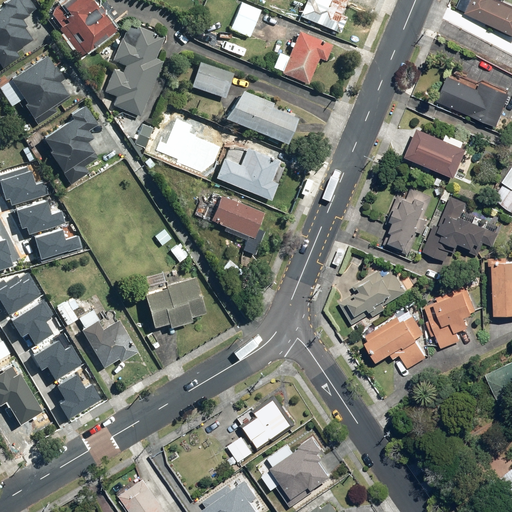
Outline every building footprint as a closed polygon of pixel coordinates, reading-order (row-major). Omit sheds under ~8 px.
[(34,9),(27,0),(7,0),(3,3),(4,4),(0,6),(0,66),(18,55),(14,49),(29,38),(17,20),(34,9)] [(88,0),(64,0),(48,13),(59,27),(56,30),(77,58),(112,31),(88,0)] [(342,0),(310,0),(308,5),(303,3),(296,19),(336,35),(343,18),(336,15),(342,0)] [(469,0),(463,14),(511,38),(511,11),(489,0),(469,0)] [(258,11),(240,3),(228,30),(246,38),(258,11)] [(154,59),(161,39),(123,26),(110,62),(122,66),(120,73),(110,70),(101,93),(112,97),(109,107),(138,117),(160,62),(154,59)] [(330,44),(295,30),(277,74),(306,85),(317,59),(323,62),(330,44)] [(58,78),(64,73),(48,50),(14,73),(14,74),(4,81),(5,82),(0,85),(0,96),(8,108),(19,100),(21,103),(17,105),(27,120),(64,95),(55,82),(59,80),(58,78)] [(230,73),(198,62),(189,88),(221,99),(230,73)] [(445,79),(435,101),(470,117),(470,118),(493,128),(506,98),(477,85),(475,92),(445,79)] [(296,114),(236,88),(222,120),(282,146),(296,114)] [(58,175),(60,174),(69,185),(86,173),(84,170),(91,165),(88,162),(95,157),(84,142),(88,138),(83,131),(96,122),(82,103),(65,116),(68,120),(38,142),(45,152),(42,154),(58,175)] [(182,116),(165,109),(153,139),(171,145),(182,116)] [(151,128),(140,123),(132,145),(143,149),(151,128)] [(462,151),(414,131),(402,159),(450,180),(462,151)] [(28,146),(20,150),(27,166),(36,161),(28,146)] [(236,166),(220,159),(212,180),(269,201),(275,185),(268,182),(276,161),(243,149),(236,166)] [(511,165),(500,182),(504,185),(493,199),(511,213),(511,165)] [(430,196),(416,191),(412,201),(397,196),(387,224),(390,225),(383,246),(401,252),(405,242),(408,243),(410,235),(413,236),(414,233),(421,235),(426,221),(422,219),(430,196)] [(0,267),(53,229),(28,194),(11,206),(24,224),(11,233),(0,217),(0,267)] [(261,215),(218,197),(208,223),(251,240),(261,215)] [(496,234),(485,229),(488,222),(475,217),(472,225),(458,219),(464,204),(449,197),(436,227),(432,225),(420,252),(442,262),(444,256),(435,252),(437,248),(440,250),(441,248),(437,246),(438,243),(453,250),(455,245),(470,252),(472,246),(477,248),(479,243),(490,247),(496,234)] [(170,239),(162,229),(153,236),(161,246),(170,239)] [(186,255),(178,244),(168,251),(176,262),(186,255)] [(505,259),(486,259),(486,285),(489,285),(489,317),(511,317),(511,264),(505,265),(505,259)] [(163,282),(160,272),(140,278),(144,289),(163,282)] [(404,295),(390,272),(381,277),(378,273),(350,289),(354,296),(338,306),(344,315),(350,325),(367,315),(374,311),(387,302),(388,304),(404,295)] [(200,314),(190,280),(140,294),(150,328),(200,314)] [(466,291),(422,307),(428,322),(424,324),(429,338),(434,336),(439,350),(460,342),(456,333),(466,329),(462,318),(475,313),(466,291)] [(28,305),(48,338),(52,344),(59,340),(56,333),(63,329),(42,297),(28,305)] [(64,302),(54,308),(65,326),(76,319),(71,311),(78,306),(74,299),(65,304),(64,302)] [(83,327),(78,331),(100,369),(115,360),(117,363),(135,353),(106,303),(78,319),(83,327)] [(396,318),(363,338),(366,343),(360,346),(366,356),(367,355),(373,365),(387,356),(390,361),(398,356),(406,369),(424,359),(413,341),(422,335),(411,317),(400,324),(396,318)] [(59,356),(48,339),(39,344),(35,339),(18,350),(22,355),(20,357),(46,399),(60,390),(57,385),(78,372),(76,367),(74,365),(66,351),(59,356)] [(511,392),(500,367),(482,375),(499,411),(511,404),(511,392)] [(0,402),(1,402),(15,426),(39,413),(15,373),(12,375),(8,368),(0,372),(0,402)] [(293,423),(274,397),(242,419),(244,422),(242,423),(260,447),(293,423)] [(322,447),(314,436),(270,473),(278,483),(275,485),(291,504),(328,474),(315,459),(318,456),(315,452),(322,447)] [(230,466),(250,452),(239,437),(225,447),(231,456),(226,460),(230,466)] [(511,467),(498,478),(511,497),(511,467)] [(255,511),(268,505),(246,470),(203,496),(212,511),(220,511),(222,511),(255,511)] [(162,511),(138,477),(114,493),(127,511),(162,511)] [(318,509),(316,505),(306,511),(341,511),(339,510),(336,511),(334,511),(327,502),(318,509)]
